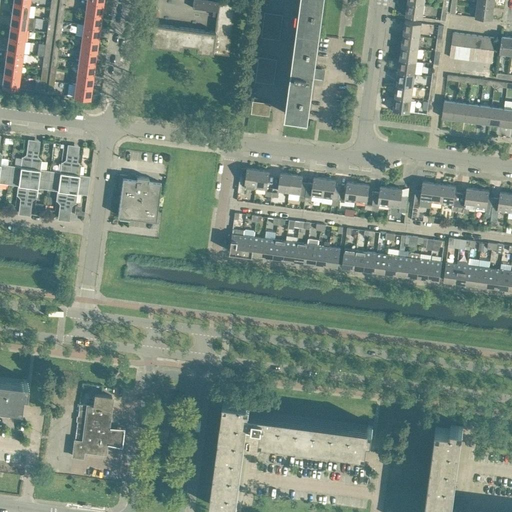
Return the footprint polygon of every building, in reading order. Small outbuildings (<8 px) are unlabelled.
[(235,2),(219,0),(218,0),(216,0),(192,0),(192,7),(217,11),(214,31),(164,25),(164,24),(149,22),(148,22),(147,28),(153,29),(150,45),(151,45),(151,44),(181,48),(181,49),(182,49),(182,43),(197,45),(196,51),(197,51),(197,50),(211,52),(211,53),(212,53),(212,52),(228,54),(229,53),(228,53),(234,3),(235,3),(235,2)] [(323,10),(324,0),(300,0),(300,7),(323,10)] [(101,15),(103,3),(87,1),(85,13),(101,15)] [(422,17),(424,4),(407,2),(406,15),(422,17)] [(28,17),(29,5),(13,3),(11,14),(28,17)] [(492,18),(494,6),(477,4),(475,16),(492,18)] [(315,67),(323,10),(300,7),(285,112),(285,113),(309,116),(315,72),(323,74),(322,78),(323,78),(323,73),(312,71),(312,67),(315,67)] [(99,27),(101,15),(85,13),(83,25),(99,27)] [(26,29),(28,17),(11,14),(10,27),(26,29)] [(420,35),(422,22),(405,20),(403,33),(402,32),(402,33),(420,35)] [(61,33),(62,22),(57,21),(55,33),(66,34),(66,33),(61,33)] [(98,39),(99,27),(83,25),(82,37),(98,39)] [(24,41),(26,29),(10,27),(8,38),(24,41)] [(65,36),(66,34),(55,33),(54,45),(59,46),(61,36),(65,36)] [(418,48),(420,35),(402,33),(403,33),(402,45),(400,45),(401,46),(418,48)] [(511,53),(511,43),(511,35),(502,34),(499,52),(511,53)] [(96,51),(98,39),(82,37),(80,48),(96,51)] [(23,53),(24,41),(8,38),(7,50),(23,53)] [(416,60),(418,48),(401,46),(400,58),(398,58),(400,58),(416,60)] [(95,62),(96,51),(80,48),(78,60),(95,62)] [(21,64),(23,53),(7,50),(5,62),(21,64)] [(415,73),(416,60),(400,58),(398,70),(397,70),(397,71),(398,71),(415,73)] [(93,75),(95,62),(78,60),(77,72),(93,75)] [(20,76),(21,64),(5,62),(3,74),(20,76)] [(413,86),(415,73),(398,71),(397,83),(395,83),(395,84),(396,84),(413,86)] [(91,86),(93,75),(77,72),(75,84),(91,86)] [(18,89),(20,76),(3,74),(2,86),(18,89)] [(44,92),(46,80),(40,79),(37,79),(35,91),(38,91),(44,92)] [(68,83),(67,95),(90,98),(91,86),(75,84),(68,83)] [(411,99),(413,86),(396,84),(395,96),(393,96),(395,97),(411,99)] [(410,112),(411,99),(395,97),(393,109),(392,109),(391,109),(410,112)] [(454,118),(456,101),(444,99),(442,116),(454,118)] [(504,107),(502,124),(511,125),(511,100),(505,100),(504,107)] [(466,120),(468,102),(456,101),(454,118),(466,120)] [(478,121),(480,104),(468,102),(466,120),(478,121)] [(490,123),(492,105),(480,104),(478,121),(490,123)] [(502,124),(504,107),(492,105),(490,123),(502,124)] [(29,177),(32,149),(27,148),(26,157),(21,156),(20,166),(10,165),(9,174),(29,177)] [(48,179),(50,170),(40,169),(41,159),(37,158),(38,150),(32,149),(29,177),(48,179)] [(0,172),(9,174),(10,165),(1,163),(2,153),(0,152),(0,172)] [(68,182),(72,154),(67,154),(65,162),(61,161),(59,171),(50,170),(48,179),(68,182)] [(88,185),(90,175),(79,174),(81,164),(76,163),(77,155),(72,154),(68,182),(88,185)] [(256,187),(258,169),(247,167),(246,176),(240,175),(238,191),(244,192),(245,186),(256,187)] [(269,170),(258,169),(256,187),(267,189),(269,170)] [(0,182),(8,183),(9,174),(0,172),(0,182)] [(289,192),(292,173),(280,172),(278,190),(289,192)] [(305,200),(307,182),(302,181),(303,175),(292,173),(289,192),(300,193),(300,195),(299,195),(299,199),(305,200)] [(25,204),(29,177),(9,174),(8,183),(17,185),(16,195),(21,195),(20,204),(25,204)] [(121,185),(117,215),(155,220),(160,181),(148,180),(148,177),(136,175),(136,178),(131,178),(132,176),(121,175),(120,185),(121,185)] [(322,196),(325,178),(314,176),(313,183),(307,182),(305,200),(311,201),(312,195),(322,196)] [(47,189),(48,179),(29,177),(25,204),(30,205),(32,197),(36,197),(37,187),(47,189)] [(336,179),(325,178),(322,196),(333,198),(333,199),(332,204),(338,205),(339,198),(340,192),(341,186),(335,185),(336,179)] [(64,210),(68,182),(48,179),(47,189),(57,190),(56,200),(60,201),(59,209),(64,210)] [(356,200),(358,182),(347,181),(345,193),(340,192),(339,198),(345,198),(345,199),(356,200)] [(416,189),(413,205),(420,205),(430,207),(431,201),(434,182),(423,181),(421,190),(416,189)] [(87,194),(88,185),(68,182),(64,210),(70,210),(71,202),(76,203),(77,193),(87,194)] [(369,184),(358,182),(356,200),(367,202),(369,184)] [(442,202),(444,184),(434,182),(431,201),(442,202)] [(458,210),(460,192),(455,192),(456,185),(444,184),(442,202),(453,204),(453,205),(452,205),(452,210),(458,210)] [(389,205),(391,187),(380,185),(379,192),(374,191),(372,205),(371,209),(378,210),(379,204),(389,205)] [(405,212),(408,195),(402,194),(403,188),(391,187),(389,205),(400,207),(399,211),(405,212)] [(460,192),(458,210),(464,211),(464,212),(468,212),(469,206),(475,207),(478,188),(467,187),(466,193),(460,192)] [(491,215),(494,197),(488,196),(489,190),(478,188),(475,207),(486,208),(486,214),(491,215)] [(509,211),(511,193),(500,191),(499,197),(494,197),(491,215),(490,223),(497,224),(498,210),(509,211)] [(299,226),(300,220),(289,219),(288,228),(294,229),(294,226),(299,226)] [(241,252),(244,229),(233,228),(230,251),(241,252)] [(246,229),(244,229),(241,252),(252,254),(254,236),(255,232),(253,230),(246,229)] [(411,245),(412,235),(401,234),(400,240),(405,241),(405,245),(411,245)] [(422,243),(423,237),(412,235),(411,245),(417,246),(417,242),(422,243)] [(262,255),(265,237),(254,236),(252,254),(262,255)] [(273,257),(276,238),(265,237),(262,255),(273,257)] [(432,249),(433,238),(423,237),(422,243),(427,244),(426,249),(432,249)] [(284,258),(286,240),(276,238),(273,257),(284,258)] [(316,262),(318,244),(319,239),(308,238),(308,243),(305,261),(316,262)] [(294,260),(297,241),(286,240),(284,258),(294,260)] [(305,261),(308,243),(297,241),(294,260),(305,261)] [(327,264),(329,246),(330,242),(325,241),(324,245),(318,244),(316,262),(327,264)] [(502,253),(503,243),(493,242),(492,248),(497,249),(496,252),(502,253)] [(338,265),(340,247),(329,246),(327,264),(338,265)] [(396,273),(399,255),(400,249),(389,247),(388,253),(385,272),(396,273)] [(353,267),(356,249),(345,248),(342,266),(353,267)] [(364,269),(366,250),(356,249),(353,267),(364,269)] [(375,270),(377,252),(366,250),(364,269),(375,270)] [(385,272),(388,253),(377,252),(375,270),(385,272)] [(417,276),(420,258),(420,254),(410,252),(409,256),(407,275),(417,276)] [(407,275),(409,256),(399,255),(396,273),(407,275)] [(428,278),(431,259),(420,258),(417,276),(428,278)] [(439,279),(442,261),(431,259),(428,278),(439,279)] [(466,283),(468,264),(468,261),(457,260),(457,263),(454,281),(466,283)] [(454,281),(457,263),(446,261),(444,280),(454,281)] [(476,284),(479,266),(468,264),(466,283),(476,284)] [(487,286),(489,267),(479,266),(476,284),(487,286)] [(498,287),(500,269),(489,267),(487,286),(498,287)] [(508,288),(511,270),(500,269),(498,287),(508,288)] [(0,401),(18,404),(22,378),(0,375),(0,401)] [(111,408),(110,407),(111,395),(94,393),(93,405),(79,403),(72,455),(82,456),(83,450),(105,453),(106,446),(108,430),(111,408)] [(210,504),(236,507),(246,429),(260,431),(259,436),(365,450),(368,424),(262,410),(262,413),(246,411),(247,401),(224,398),(224,399),(225,399),(222,415),(221,417),(222,417),(220,433),(219,433),(219,434),(220,434),(218,450),(217,450),(217,452),(218,452),(216,468),(215,468),(215,469),(213,486),(212,486),(213,486),(211,502),(210,502),(210,504)] [(452,499),(453,493),(461,430),(436,426),(436,427),(437,427),(435,444),(434,443),(434,445),(435,445),(433,461),(431,461),(431,463),(432,463),(430,479),(429,478),(429,480),(430,480),(428,496),(427,496),(427,497),(428,497),(425,511),(495,511),(466,508),(467,502),(452,499)] [(126,431),(108,430),(106,446),(124,450),(126,431)]
